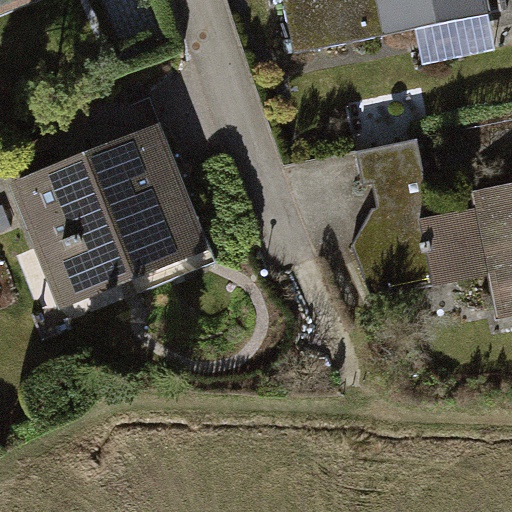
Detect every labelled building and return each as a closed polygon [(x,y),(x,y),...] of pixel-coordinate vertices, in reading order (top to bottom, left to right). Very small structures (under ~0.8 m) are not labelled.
[(0,0),(0,19),(46,0),(0,0)] [(379,0),(287,0),(297,54),(388,36),(379,0)] [(489,0),(379,0),(388,36),(492,14),(489,0)] [(57,310),(211,253),(166,130),(11,187),(57,310)] [(511,317),(511,182),(474,190),(477,204),(436,213),(415,140),(357,153),(365,186),(372,183),(378,210),(372,209),(354,248),(368,297),(488,277),(500,321),(511,317)]
